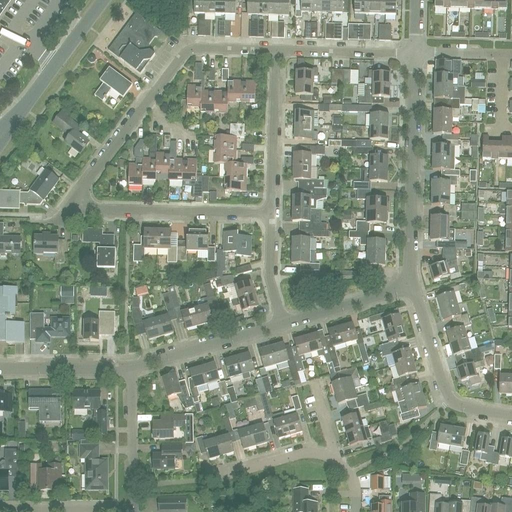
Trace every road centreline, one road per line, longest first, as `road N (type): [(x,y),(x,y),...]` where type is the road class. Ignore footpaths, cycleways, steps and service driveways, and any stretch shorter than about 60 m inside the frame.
road 1 (residential): [(70,207),(185,55),(277,52)]
road 2 (residential): [(414,286),(415,53)]
road 3 (residential): [(272,215),(70,207)]
road 4 (residential): [(511,417),(447,402),(414,286)]
road 5 (tertiary): [(0,139),(104,0)]
road 6 (residential): [(272,215),(277,52)]
road 7 (residential): [(131,369),(287,326)]
road 8 (residential): [(133,509),(131,369)]
road 9 (residential): [(415,53),(277,52)]
road 10 (residential): [(287,326),(414,286)]
road 11 (residential): [(133,509),(0,510)]
road 12 (residential): [(0,371),(131,369)]
road 13 (residential): [(216,477),(310,453),(337,460)]
